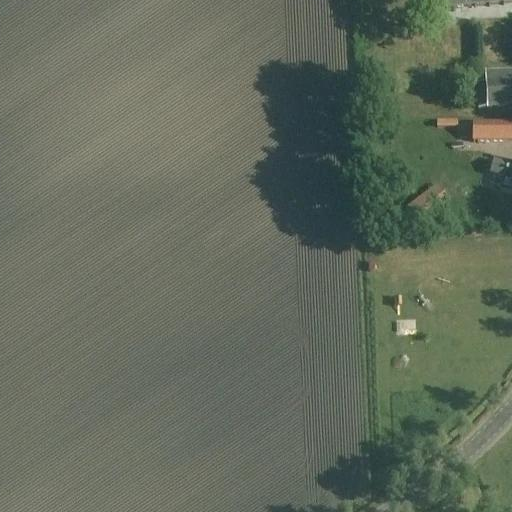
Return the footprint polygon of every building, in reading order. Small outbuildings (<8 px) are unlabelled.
[(511,0),(448,0),(450,10),(511,4),(511,0)] [(511,70),(484,72),(485,82),(477,83),(479,109),(511,107),(511,70)] [(511,144),(511,131),(489,129),(487,141),(511,144)] [(407,143),(409,159),(421,157),(418,142),(407,143)] [(511,195),(511,168),(491,162),(487,174),(511,181),(507,194),(511,195)] [(437,187),(407,210),(419,224),(437,210),(448,201),(437,187)]
